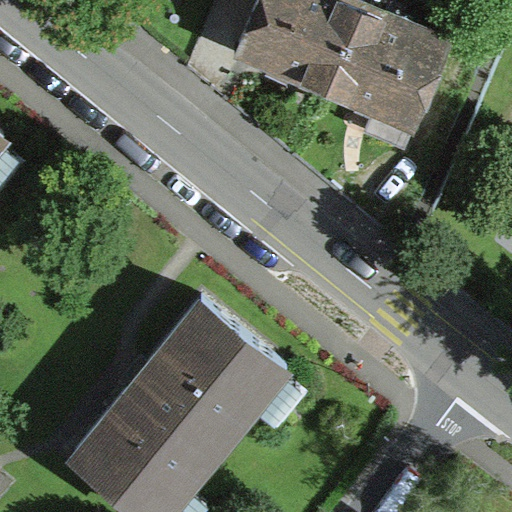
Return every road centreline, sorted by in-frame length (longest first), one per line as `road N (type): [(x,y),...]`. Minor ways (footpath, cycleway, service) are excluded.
road 1 (tertiary): [(18,0),(458,363)]
road 2 (residential): [(350,511),(458,363)]
